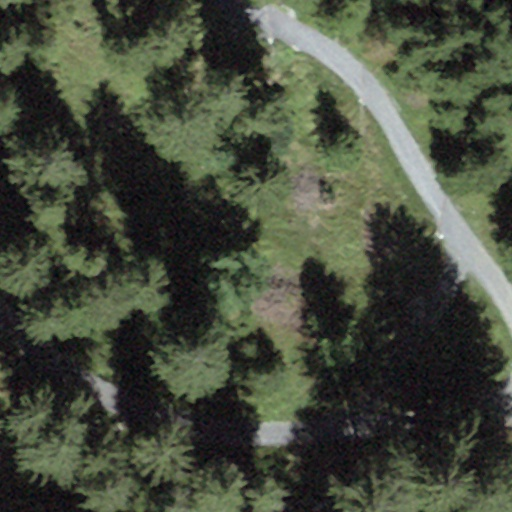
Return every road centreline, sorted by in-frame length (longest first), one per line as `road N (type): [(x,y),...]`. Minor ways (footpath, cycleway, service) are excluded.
road 1 (track): [(421,164),(376,361),(265,439),(167,455),(0,341)]
road 2 (track): [(511,293),(350,69),(273,0)]
